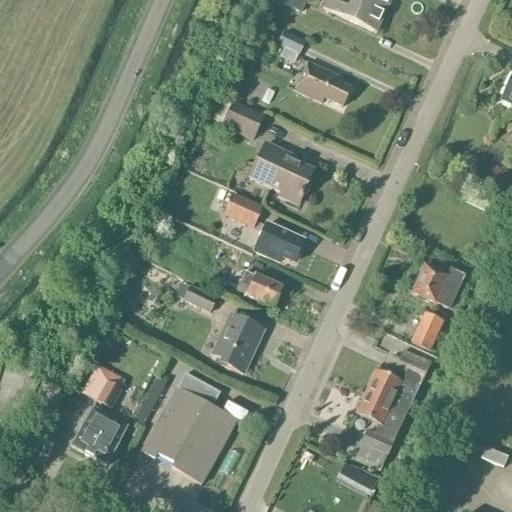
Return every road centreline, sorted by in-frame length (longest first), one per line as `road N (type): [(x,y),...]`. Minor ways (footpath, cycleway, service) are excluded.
road 1 (unclassified): [(243,511),(478,0)]
road 2 (tertiary): [(0,268),(91,159),(161,0)]
